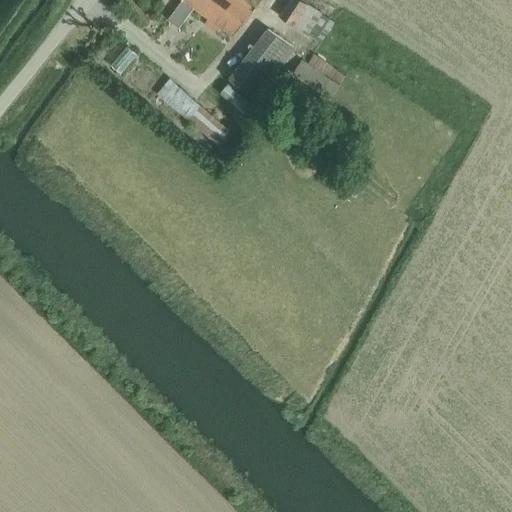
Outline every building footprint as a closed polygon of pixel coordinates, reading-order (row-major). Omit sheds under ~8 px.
[(233,36),(259,0),(182,0),(168,19),(179,27),(194,7),(209,18),(205,23),(214,31),(218,25),(233,36)] [(289,0),(279,15),(307,34),(321,44),(336,22),(322,13),(309,4),(311,0),(289,0)] [(268,27),(228,77),(256,99),(296,49),(268,27)] [(292,74),(298,77),(331,99),(347,75),(314,53),(308,63),(302,59),(292,74)] [(171,78),(158,94),(219,145),(232,130),(171,78)]
